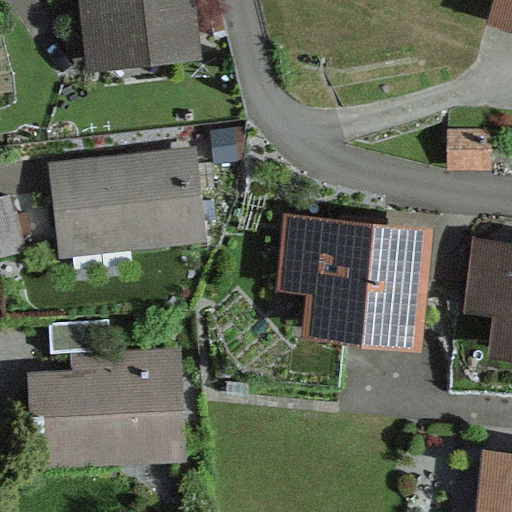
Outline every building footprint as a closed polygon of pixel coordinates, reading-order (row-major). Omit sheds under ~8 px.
[(87,0),(93,55),(191,43),(185,0),(87,0)] [(511,0),(503,0),(499,14),(511,17),(511,0)] [(456,134),(456,162),(488,163),(487,133),(456,134)] [(59,170),(68,245),(196,231),(187,156),(59,170)] [(0,198),(0,253),(21,249),(8,196),(0,198)] [(287,316),(280,381),(340,387),(347,322),(408,328),(417,239),(293,226),(290,255),(324,259),(318,319),(287,316)] [(511,276),(504,341),(511,342),(511,253),(479,249),(476,272),(511,276)] [(49,322),(50,352),(110,348),(108,319),(49,322)] [(40,427),(41,456),(176,450),(171,350),(121,353),(122,375),(37,379),(39,414),(34,415),(35,427),(40,427)] [(511,511),(511,465),(495,463),(489,511),(511,511)]
